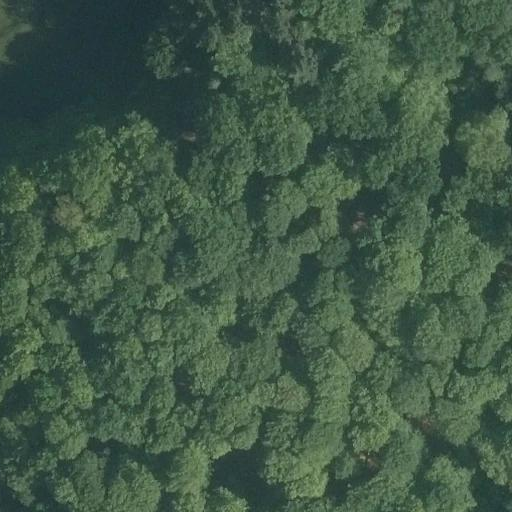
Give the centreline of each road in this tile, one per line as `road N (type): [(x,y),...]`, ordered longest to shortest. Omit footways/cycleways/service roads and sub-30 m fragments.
road 1 (track): [(289,46),(185,83),(146,118),(124,172),(109,285),(121,511)]
road 2 (tertiary): [(511,208),(356,111),(289,46),(267,0)]
